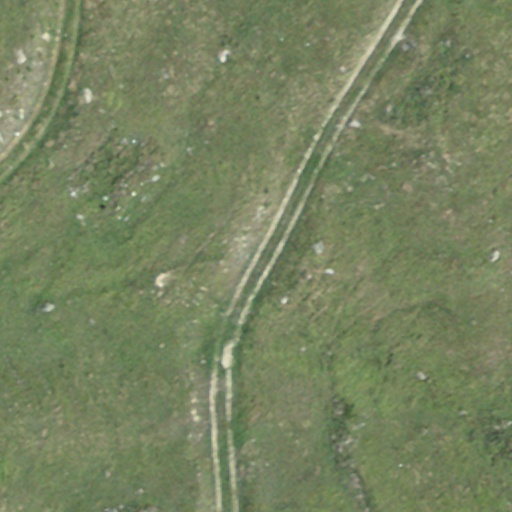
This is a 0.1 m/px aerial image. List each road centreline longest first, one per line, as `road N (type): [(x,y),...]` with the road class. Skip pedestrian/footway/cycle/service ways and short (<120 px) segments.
road 1 (track): [(431,0),(262,321),(248,511)]
road 2 (track): [(101,0),(96,69),(59,140),(0,197)]
